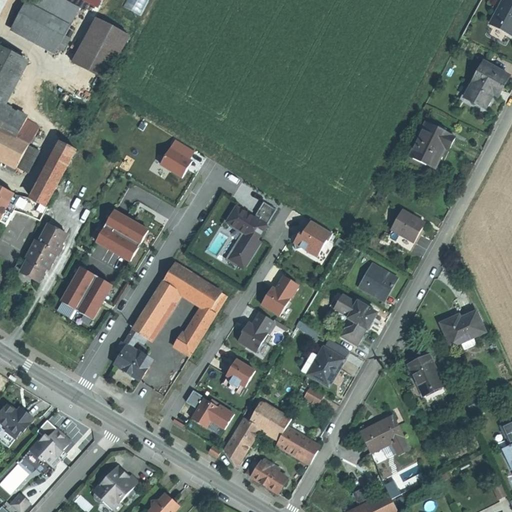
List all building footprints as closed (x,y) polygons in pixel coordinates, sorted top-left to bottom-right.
[(131,0),(128,8),(146,16),(153,0),(131,0)] [(492,25),(511,35),(511,0),(508,0),(503,10),(501,9),(492,25)] [(67,52),(79,28),(37,6),(33,4),(28,1),(16,25),(67,52)] [(108,82),(131,37),(98,20),(74,65),(108,82)] [(0,56),(0,102),(3,104),(27,60),(4,48),(0,56)] [(489,110),(496,96),(501,98),(506,89),(511,77),(486,63),(468,99),(489,110)] [(0,129),(19,139),(29,120),(30,119),(3,104),(0,102),(0,129)] [(19,139),(31,146),(41,127),(29,120),(19,139)] [(411,158),(438,170),(447,151),(451,153),(453,148),(457,139),(428,124),(411,158)] [(0,157),(19,168),(31,146),(19,139),(0,129),(0,157)] [(175,138),(158,164),(180,177),(196,151),(175,138)] [(33,198),(47,205),(77,149),(63,142),(33,198)] [(31,146),(19,168),(30,174),(42,152),(31,146)] [(408,164),(438,179),(451,153),(447,151),(438,170),(411,158),(408,164)] [(0,224),(2,221),(16,194),(0,185),(0,224)] [(29,214),(42,221),(50,207),(47,205),(33,198),(16,194),(2,221),(9,224),(16,210),(29,214)] [(112,207),(92,242),(127,261),(147,227),(112,207)] [(427,223),(405,211),(394,230),(417,242),(422,233),(427,223)] [(335,235),(314,223),(309,230),(306,228),(302,235),(303,239),(300,239),(295,240),(298,251),(305,249),(310,248),(321,255),(329,242),(331,243),(335,235)] [(24,269),(42,279),(50,265),(55,264),(54,262),(60,251),(64,249),(63,245),(68,236),(51,226),(46,235),(42,244),(37,242),(28,257),(30,258),(27,264),(24,269)] [(417,242),(394,230),(390,239),(412,251),(417,242)] [(246,291),(273,249),(252,235),(225,278),(246,291)] [(319,258),(321,255),(310,248),(305,249),(319,258)] [(180,291),(204,306),(212,311),(223,294),(177,264),(166,282),(180,291)] [(397,278),(374,266),(362,288),(386,301),(389,295),(393,288),(394,288),(395,286),(394,285),(397,278)] [(95,320),(112,284),(77,267),(59,303),(95,320)] [(39,286),(42,279),(24,269),(20,276),(39,286)] [(264,306),(282,317),(301,287),(286,278),(278,291),(275,289),(264,306)] [(166,282),(135,330),(142,335),(149,339),(180,291),(166,282)] [(218,315),(229,297),(223,294),(212,311),(218,315)] [(351,317),(358,305),(344,297),(337,310),(351,317)] [(356,322),(368,329),(369,329),(374,321),(379,313),(359,302),(358,305),(351,317),(350,319),(356,322)] [(199,339),(202,341),(218,315),(212,311),(204,306),(184,333),(197,342),(199,339)] [(452,321),(451,318),(440,323),(451,346),(459,342),(471,337),(483,331),(474,311),(459,318),(452,321)] [(262,315),(255,326),(268,335),(275,323),(262,315)] [(344,335),(360,344),(368,329),(356,322),(355,326),(347,330),(344,335)] [(245,334),(246,334),(247,335),(253,325),(251,324),(245,334)] [(255,326),(253,325),(247,335),(246,334),(241,342),(258,353),(269,335),(268,335),(255,326)] [(322,334),(308,326),(306,330),(319,338),(322,334)] [(130,346),(133,348),(139,339),(142,335),(135,330),(126,343),(130,346)] [(194,353),(202,341),(199,339),(197,342),(184,333),(183,333),(177,342),(194,353)] [(142,335),(139,339),(146,344),(149,339),(142,335)] [(471,337),(459,342),(462,349),(475,343),(471,337)] [(346,360),(351,351),(330,339),(325,348),(346,360)] [(119,349),(125,353),(130,346),(126,343),(125,343),(126,341),(125,340),(119,349)] [(191,357),(202,341),(194,353),(177,342),(175,346),(191,357)] [(130,346),(125,353),(117,365),(129,373),(142,381),(154,362),(133,348),(130,346)] [(341,369),(346,360),(325,348),(325,347),(319,356),(309,374),(328,385),(334,377),(339,368),(341,369)] [(303,371),(309,374),(319,356),(313,353),(303,371)] [(423,395),(442,385),(428,356),(417,362),(408,366),(423,395)] [(257,372),(241,362),(236,369),(234,368),(229,377),(234,380),(242,385),(247,388),(257,372)] [(239,389),(242,385),(234,380),(232,385),(239,389)] [(442,385),(423,395),(427,404),(447,394),(442,385)] [(325,395),(311,387),(305,398),(319,406),(325,395)] [(195,391),(188,403),(200,410),(206,400),(207,400),(208,399),(195,391)] [(255,442),(262,429),(251,422),(263,402),(257,398),(244,419),(246,419),(245,421),(246,421),(239,432),(255,442)] [(212,403),(207,400),(206,400),(200,410),(194,420),(209,429),(213,422),(227,430),(236,415),(214,401),(212,403)] [(262,429),(281,440),(293,420),(263,402),(251,422),(262,429)] [(21,416),(17,413),(7,405),(0,414),(0,422),(8,429),(6,431),(14,437),(16,438),(22,431),(23,432),(33,419),(24,412),(21,416)] [(378,424),(361,433),(372,454),(383,448),(392,444),(397,454),(398,455),(409,450),(393,417),(378,424)] [(35,455),(40,460),(44,460),(53,468),(61,459),(56,455),(61,450),(62,452),(71,442),(64,436),(47,421),(37,431),(43,436),(37,442),(41,446),(35,452),(35,455)] [(8,429),(0,422),(0,440),(7,446),(14,437),(6,431),(8,429)] [(511,423),(502,428),(511,448),(505,452),(511,467),(511,423)] [(279,446),(312,465),(316,458),(320,450),(311,445),(312,443),(311,441),(289,428),(279,446)] [(246,455),(255,442),(239,432),(227,450),(238,468),(246,455)] [(37,442),(30,450),(35,455),(35,452),(41,446),(37,442)] [(388,459),(397,454),(392,444),(383,448),(388,459)] [(211,453),(219,458),(222,453),(213,448),(211,453)] [(31,453),(1,483),(12,494),(32,474),(26,468),(33,461),(31,459),(34,456),(31,453)] [(248,473),(254,477),(262,464),(256,460),(248,473)] [(262,464),(254,477),(265,484),(280,493),(289,479),(263,462),(262,464)] [(126,472),(119,466),(108,479),(100,479),(101,487),(95,493),(96,494),(95,496),(95,499),(100,503),(103,503),(105,502),(115,511),(116,511),(123,505),(121,503),(139,482),(130,473),(129,475),(126,472)] [(353,495),(358,505),(372,498),(367,488),(353,495)] [(387,493),(363,506),(366,511),(397,511),(387,493)] [(16,509),(25,499),(20,494),(10,504),(16,509)] [(173,500),(166,494),(160,501),(151,501),(152,510),(149,511),(175,511),(180,507),(173,500)] [(16,509),(18,511),(22,511),(30,504),(25,499),(16,509)]
